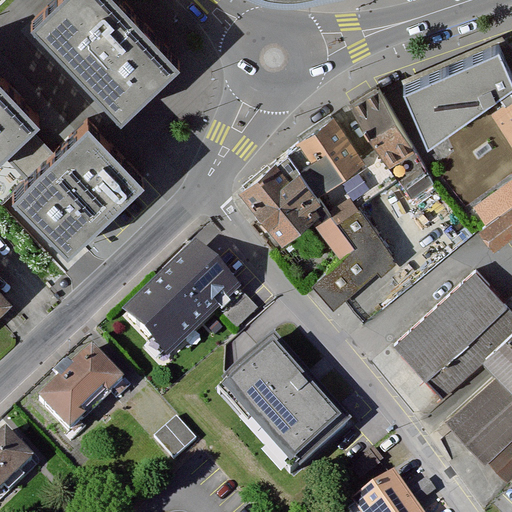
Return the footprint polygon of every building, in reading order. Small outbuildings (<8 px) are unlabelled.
[(78,66),(121,112),(180,57),(125,0),(54,0),(34,19),(78,66)] [(409,78),(384,93),(400,118),(422,104),(440,133),(511,88),(511,57),(504,44),(420,95),(409,78)] [(0,150),(39,114),(0,72),(0,150)] [(384,93),(380,85),(353,101),(379,143),(399,176),(411,195),(437,179),(400,118),(384,93)] [(142,172),(88,116),(13,188),(22,197),(67,244),(142,172)] [(399,176),(379,143),(363,153),(340,116),(290,150),(330,207),(333,212),(357,245),(343,257),(312,282),(333,307),(398,255),(362,202),(399,176)] [(330,207),(290,150),(242,189),(279,236),(314,208),(320,213),(330,207)] [(511,204),(511,184),(495,197),(489,187),(473,199),(489,221),(511,204)] [(511,235),(511,204),(489,221),(484,225),(499,245),(511,235)] [(357,245),(333,212),(318,224),(343,257),(357,245)] [(236,292),(193,247),(119,318),(161,363),(236,292)] [(511,312),(475,273),(398,343),(445,395),(486,358),(511,334),(511,312)] [(511,334),(486,358),(501,374),(450,419),(484,457),(511,431),(511,334)] [(223,392),(290,467),(341,422),(274,346),(223,392)] [(121,384),(92,352),(69,373),(63,367),(48,381),(54,387),(33,406),(62,438),(77,425),(73,421),(99,397),(103,401),(121,384)] [(196,440),(177,419),(155,439),(175,460),(196,440)] [(0,494),(33,464),(6,434),(0,438),(0,494)] [(367,480),(389,466),(375,445),(353,459),(367,480)] [(511,446),(494,463),(510,480),(511,478),(511,446)] [(396,511),(414,500),(396,474),(353,504),(358,511),(396,511)] [(421,511),(414,500),(396,511),(421,511)]
